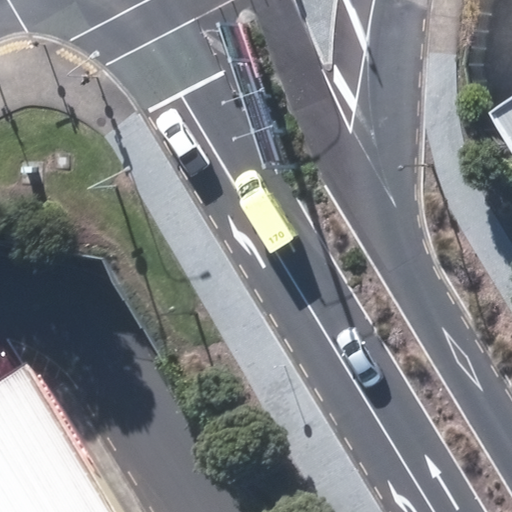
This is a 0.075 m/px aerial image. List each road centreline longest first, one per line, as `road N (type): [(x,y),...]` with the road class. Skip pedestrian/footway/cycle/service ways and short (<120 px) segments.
road 1 (tertiary): [(437,511),(125,0)]
road 2 (tertiary): [(399,0),(388,149),(392,242),(511,444)]
